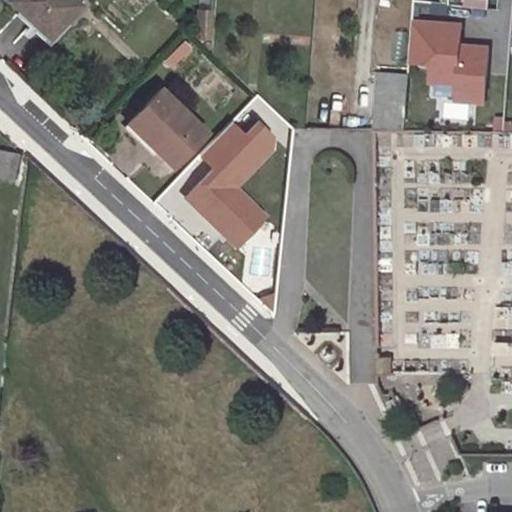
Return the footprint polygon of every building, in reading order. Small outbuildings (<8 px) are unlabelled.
[(83,6),(77,0),(11,0),(11,1),(36,24),(39,21),(54,35),(83,6)] [(409,61),(429,63),(427,77),(453,79),(451,98),(481,101),(486,50),(458,47),(460,26),(413,21),(409,61)] [(375,73),(374,131),(402,131),(403,126),(407,76),(375,73)] [(204,136),(161,92),(129,125),(173,167),(204,136)] [(425,106),(405,103),(403,126),(424,128),(425,106)] [(125,148),(104,130),(98,138),(118,156),(125,148)] [(23,157),(0,152),(0,177),(18,181),(23,157)]
